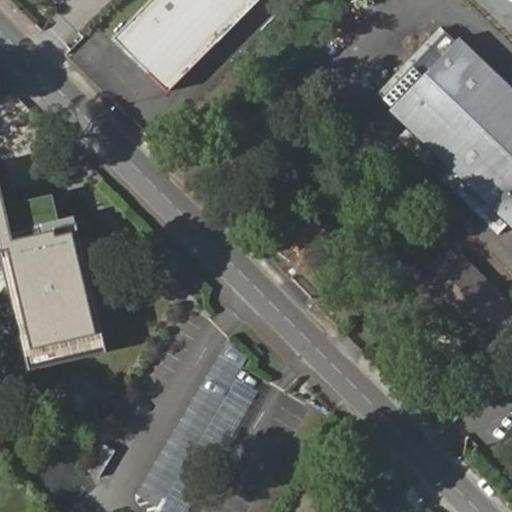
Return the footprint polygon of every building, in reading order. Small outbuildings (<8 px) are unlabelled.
[(254,0),(144,0),(110,35),(164,89),(254,0)] [(393,103),(456,38),(441,24),(379,89),(393,103)] [(511,85),(459,34),(456,38),(393,103),(390,106),(511,224),(511,85)] [(0,260),(25,365),(103,346),(71,215),(56,218),(50,193),(3,204),(0,204),(0,209),(5,231),(0,232),(0,260)] [(439,256),(428,268),(437,276),(426,288),(488,347),(511,321),(511,305),(459,254),(448,265),(439,256)] [(137,493),(158,506),(248,355),(227,342),(137,493)] [(156,511),(185,511),(259,390),(237,377),(156,511)]
